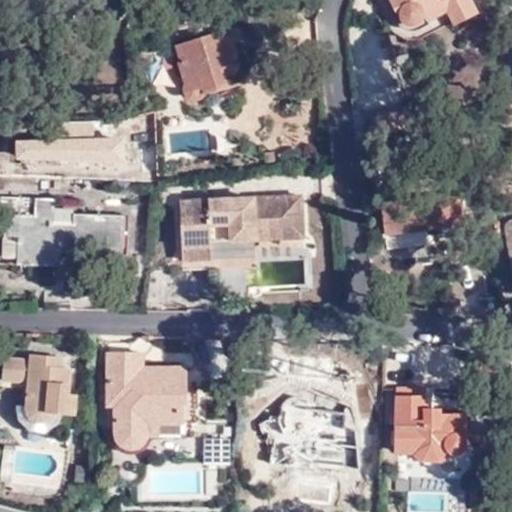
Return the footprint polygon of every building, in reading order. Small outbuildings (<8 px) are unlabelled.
[(398,19),(389,0),(372,0),(391,35),(397,39),(403,41),(409,42),(415,42),(452,24),(446,12),(418,26),(413,26),(409,26),(404,24),(401,22),(398,19)] [(446,12),(452,24),(475,14),(468,0),(389,0),(398,19),(401,22),(404,24),(409,26),(413,26),(418,26),(446,12)] [(379,27),(353,30),(361,108),(406,103),(399,45),(381,47),(379,27)] [(225,31),(178,45),(182,60),(179,61),(186,82),(185,90),(185,91),(186,94),(188,97),(191,99),(194,100),(197,99),(200,97),(202,94),(203,92),(207,91),(208,96),(240,87),(238,81),(240,80),(244,77),(246,74),(247,69),(247,64),(243,50),(233,52),(229,37),(227,37),(225,31)] [(511,46),(496,47),(497,75),(511,74),(511,46)] [(511,123),(511,104),(497,108),(501,126),(511,123)] [(370,114),(374,136),(417,126),(411,105),(370,114)] [(302,194),(177,200),(182,270),(256,266),(254,246),(304,244),(302,194)] [(441,227),(437,197),(388,201),(389,213),(381,214),(383,233),(441,227)] [(33,214),(4,214),(4,238),(18,238),(18,258),(53,260),(53,295),(69,297),(71,249),(116,251),(117,213),(73,211),(72,223),(53,223),(53,199),(34,198),(33,214)] [(389,213),(388,201),(380,203),(381,214),(389,213)] [(139,446),(146,437),(146,425),(183,425),(184,412),(193,411),(193,389),(183,389),(183,370),(141,369),(130,369),(130,353),(107,353),(107,373),(102,373),(103,383),(107,384),(106,426),(113,426),(116,442),(118,446),(122,449),(126,450),(128,451),(132,451),(136,449),(139,446)] [(130,353),(130,369),(141,369),(142,353),(130,353)] [(51,411),(57,412),(78,414),(78,396),(68,396),(70,357),(31,355),(31,360),(6,357),(3,382),(28,385),(26,406),(26,407),(27,411),(29,414),(33,416),(37,418),(40,418),(45,417),(48,415),(51,411)] [(424,453),(423,459),(441,460),(445,456),(448,456),(453,455),(458,452),(462,448),(462,447),(462,437),(463,418),(437,416),(437,411),(423,411),(424,390),(396,388),(393,451),(413,452),(424,453)] [(27,411),(26,407),(26,406),(20,406),(20,418),(32,430),(45,431),(56,425),(57,412),(51,411),(48,415),(45,417),(40,418),(37,418),(33,416),(29,414),(27,411)] [(183,425),(146,425),(146,437),(189,437),(190,425),(193,425),(193,411),(184,412),(183,425)] [(480,438),(462,437),(462,447),(480,448),(481,448),(481,438),(480,438)] [(3,450),(1,479),(12,480),(14,451),(3,450)] [(77,484),(93,484),(94,466),(78,465),(77,484)]
